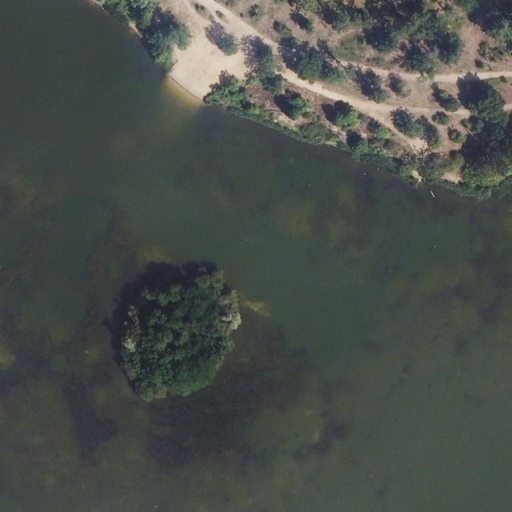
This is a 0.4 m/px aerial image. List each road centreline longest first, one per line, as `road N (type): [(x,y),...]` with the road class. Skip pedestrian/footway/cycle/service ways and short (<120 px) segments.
road 1 (track): [(511,72),(426,79),(301,55),(208,2)]
road 2 (track): [(205,0),(274,66),(360,106)]
road 3 (track): [(360,106),(407,139),(454,152),(487,142),(498,112)]
road 4 (track): [(360,106),(498,112)]
